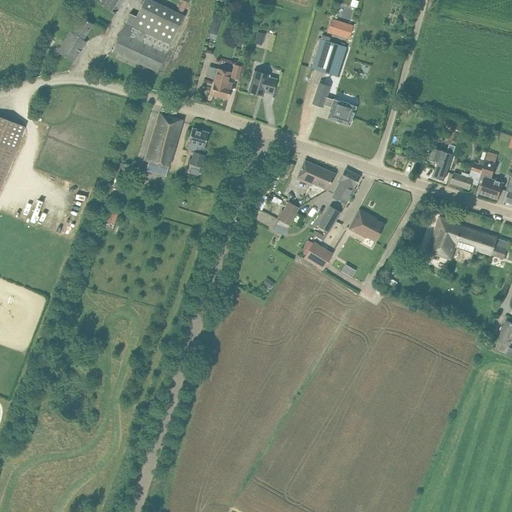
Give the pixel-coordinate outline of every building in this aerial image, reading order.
[(94,0),(111,11),(118,0),(94,0)] [(185,14),(153,0),(143,0),(137,16),(175,34),(185,14)] [(130,12),(116,42),(112,51),(152,69),(149,77),(154,79),(175,34),(137,16),(130,12)] [(70,31),(58,52),(73,62),(88,42),(83,39),(93,25),(81,17),(72,32),(70,31)] [(107,24),(98,19),(94,25),(103,31),(107,24)] [(329,32),(348,38),(352,25),(333,19),(329,32)] [(311,67),(337,75),(346,46),(320,38),(311,67)] [(234,65),(231,77),(238,79),(241,66),(234,65)] [(215,79),(214,85),(211,95),(228,99),(232,83),(227,82),(230,72),(218,69),(215,79)] [(269,75),(254,71),(248,91),(263,96),(264,92),(272,94),(276,79),(269,77),(269,75)] [(316,93),(313,103),(322,106),(323,104),(325,96),(329,86),(319,83),(316,93)] [(325,96),(323,104),(331,107),(327,118),(343,123),(349,125),(355,105),(334,98),(334,99),(325,96)] [(146,171),(165,177),(180,129),(182,120),(160,114),(157,123),(146,160),(149,161),(146,171)] [(447,152),(442,150),(432,147),(428,159),(438,162),(433,177),(444,180),(462,124),(454,122),(455,120),(436,114),(434,120),(452,125),(446,142),(450,143),(447,152)] [(0,116),(0,187),(12,158),(24,126),(0,116)] [(193,151),(191,159),(189,158),(187,163),(204,168),(208,155),(204,154),(206,147),(204,147),(208,132),(192,128),(190,137),(188,143),(197,146),(198,146),(197,152),(193,151)] [(477,185),(478,184),(481,185),(479,192),(498,199),(503,183),(502,182),(502,181),(502,179),(500,178),(498,178),(496,178),(494,180),(491,179),(496,164),(495,163),(497,159),(487,155),(485,162),(485,161),(481,174),(477,185)] [(472,183),(477,185),(481,174),(485,161),(480,160),(479,164),(473,162),(469,174),(462,171),(461,174),(454,172),(450,183),(470,189),(472,183)] [(305,161),(300,171),(298,177),(327,190),(335,174),(305,161)] [(345,169),(341,178),(339,182),(333,194),(339,197),(338,200),(345,204),(349,196),(350,196),(355,189),(353,188),(359,176),(345,169)] [(254,206),(262,210),(268,198),(267,198),(268,196),(263,194),(262,195),(260,194),(254,206)] [(277,218),(289,225),(299,207),(288,202),(283,211),(282,210),(277,218)] [(315,231),(313,234),(323,240),(328,232),(329,233),(330,232),(341,213),(329,206),(318,225),(327,230),(323,236),(315,231)] [(368,216),(369,215),(359,210),(349,228),(366,237),(366,236),(375,240),(384,225),(368,216)] [(439,216),(436,226),(427,251),(452,259),(456,246),(475,252),(476,249),(504,258),(509,242),(497,238),(455,224),(455,222),(439,216)] [(333,253),(313,241),(303,258),(323,270),(333,253)] [(481,287),(472,283),(468,293),(476,297),(481,287)] [(505,352),(511,355),(511,354),(511,348),(508,346),(509,344),(510,345),(511,341),(511,322),(506,320),(498,339),(500,340),(496,348),(505,353),(505,352)]
